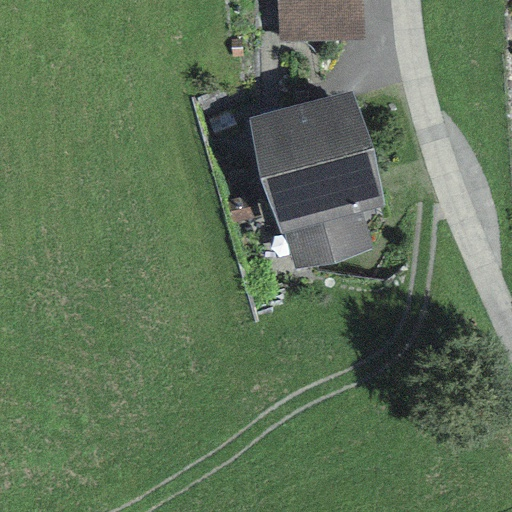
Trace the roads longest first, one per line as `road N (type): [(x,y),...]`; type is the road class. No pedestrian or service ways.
road 1 (track): [(447,187),(431,289),(356,389),(117,511)]
road 2 (residential): [(511,330),(447,187),(406,0)]
